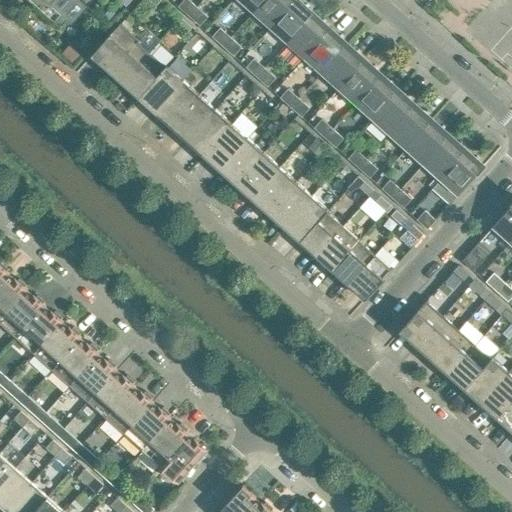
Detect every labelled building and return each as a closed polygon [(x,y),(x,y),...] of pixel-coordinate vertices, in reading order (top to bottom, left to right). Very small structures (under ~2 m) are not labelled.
[(53,4),(56,0),(28,0),(59,28),(60,27),(56,23),(64,14),(53,4)] [(190,0),(183,0),(179,6),(189,15),(197,6),(190,0)] [(241,0),(254,11),(264,0),(241,0)] [(271,27),(294,0),(264,0),(254,11),(271,27)] [(288,42),(313,13),(298,0),(294,0),(271,27),(288,42)] [(208,16),(197,6),(189,15),(200,25),(208,16)] [(305,57),(330,29),(313,13),(288,42),(305,57)] [(193,26),(182,17),(176,23),(187,33),(193,26)] [(139,43),(141,40),(121,23),(92,55),(123,82),(150,53),(139,43)] [(220,27),(212,36),(223,46),(231,37),(220,27)] [(322,72),(347,44),(330,29),(305,57),(322,72)] [(242,46),(231,37),(223,46),(234,55),(242,46)] [(339,87),(364,59),(347,44),(322,72),(339,87)] [(139,97),(166,67),(150,53),(123,82),(139,97)] [(255,57),(246,66),(257,76),(265,67),(255,57)] [(356,103),(381,74),(364,59),(339,87),(356,103)] [(155,111),(184,79),(168,65),(166,67),(139,97),(155,111)] [(276,76),(265,67),(257,76),(267,85),(276,76)] [(373,118),(398,89),(381,74),(356,103),(373,118)] [(171,125),(201,94),(184,79),(155,111),(171,125)] [(255,82),(251,87),(251,92),(256,97),(263,89),(255,82)] [(289,88),(280,97),(291,106),(299,97),(289,88)] [(390,133),(415,105),(398,89),(373,118),(390,133)] [(187,140),(217,108),(201,94),(171,125),(187,140)] [(312,108),(299,97),(291,106),(304,117),(312,108)] [(407,148),(432,120),(415,105),(390,133),(407,148)] [(203,154),(233,122),(217,108),(187,140),(203,154)] [(322,118),(314,127),(325,137),(333,128),(322,118)] [(424,163),(449,135),(432,120),(407,148),(424,163)] [(220,169),(249,137),(233,122),(203,154),(220,169)] [(344,137),(333,128),(325,137),(336,147),(344,137)] [(441,179),(466,150),(449,135),(424,163),(441,179)] [(236,183),(265,151),(249,137),(220,169),(236,183)] [(316,140),(311,145),(320,152),(324,147),(316,140)] [(357,149),(348,158),(359,167),(367,158),(357,149)] [(449,205),(485,165),(484,164),(483,165),(466,150),(441,179),(432,189),(449,205)] [(252,198),(281,166),(265,151),(236,183),(252,198)] [(378,168),(367,158),(359,167),(370,177),(378,168)] [(342,163),(338,168),(344,173),(348,168),(342,163)] [(268,212),(297,180),(281,166),(252,198),(268,212)] [(375,190),(359,175),(353,181),(370,196),(375,190)] [(393,198),(401,188),(390,179),(382,188),(393,198)] [(284,226),(313,194),(297,180),(268,212),(284,226)] [(412,198),(401,188),(393,198),(404,207),(412,198)] [(300,241),(327,211),(329,209),(313,194),(284,226),(300,241)] [(391,204),(381,194),(375,201),(386,210),(391,204)] [(511,242),(511,240),(511,204),(493,226),(511,242)] [(408,219),(397,209),(391,215),(402,225),(408,219)] [(428,229),(436,219),(425,210),(417,219),(428,229)] [(316,255),(343,225),(327,211),(300,241),(316,255)] [(424,233),(413,224),(408,230),(419,239),(424,233)] [(333,270),(359,240),(343,225),(316,255),(333,270)] [(349,284),(376,254),(359,240),(333,270),(349,284)] [(482,261),(471,251),(463,260),(474,270),(482,261)] [(365,299),(394,267),(394,266),(392,268),(376,254),(349,284),(365,299)] [(0,283),(9,273),(7,271),(9,269),(2,262),(0,264),(0,283)] [(470,274),(459,264),(453,270),(464,280),(470,274)] [(494,272),(486,281),(497,291),(505,282),(494,272)] [(0,319),(27,289),(25,287),(27,285),(20,278),(18,280),(9,273),(0,283),(0,319)] [(486,288),(475,279),(469,285),(480,294),(486,288)] [(511,297),(511,287),(505,282),(497,291),(509,301),(511,297)] [(0,322),(17,337),(45,305),(43,303),(45,301),(37,294),(36,296),(27,289),(0,319),(0,322)] [(502,303),(491,293),(486,299),(496,309),(502,303)] [(417,345),(444,315),(427,301),(429,299),(429,298),(400,330),(417,345)] [(35,353),(63,321),(61,319),(63,317),(55,310),(53,312),(45,305),(17,337),(35,353)] [(511,311),(507,308),(502,314),(511,322),(511,311)] [(433,359),(460,330),(444,315),(417,345),(433,359)] [(52,369),(81,337),(78,335),(80,333),(73,326),(71,328),(63,321),(35,353),(52,369)] [(449,374),(476,344),(460,330),(433,359),(449,374)] [(70,385),(98,353),(96,351),(98,349),(91,342),(89,345),(81,337),(52,369),(70,385)] [(465,388),(492,358),(491,358),(476,344),(449,374),(465,388)] [(89,401),(116,369),(114,368),(116,365),(109,359),(107,361),(98,353),(70,385),(89,401)] [(481,403),(510,371),(493,356),(491,358),(492,358),(465,388),(481,403)] [(511,367),(510,371),(481,403),(497,417),(511,400),(511,367)] [(11,379),(0,369),(0,383),(4,387),(11,379)] [(106,417),(134,386),(132,384),(134,382),(126,375),(125,377),(116,369),(89,401),(106,417)] [(29,395),(11,379),(4,387),(22,403),(29,395)] [(124,433),(152,402),(150,400),(152,398),(144,391),(142,393),(134,386),(106,417),(124,433)] [(46,411),(29,395),(22,403),(40,419),(46,411)] [(511,400),(497,417),(511,430),(511,400)] [(142,449),(170,418),(168,416),(170,414),(162,407),(160,409),(152,402),(124,433),(142,449)] [(30,418),(21,410),(14,418),(24,426),(30,418)] [(64,427),(46,411),(40,419),(58,435),(64,427)] [(39,426),(30,418),(24,426),(33,434),(39,426)] [(159,466),(188,434),(186,432),(188,430),(180,423),(178,425),(170,418),(142,449),(159,464),(159,465),(159,466)] [(83,444),(64,427),(58,435),(76,451),(83,444)] [(202,457),(209,449),(201,442),(199,444),(188,434),(159,466),(178,482),(202,457)] [(63,447),(53,439),(47,446),(56,455),(63,447)] [(100,460),(83,444),(76,451),(94,467),(100,460)] [(65,463),(72,455),(63,447),(56,455),(65,463)] [(0,484),(16,467),(0,452),(0,484)] [(118,476),(100,460),(94,467),(112,483),(118,476)] [(0,503),(6,510),(32,481),(16,467),(0,484),(0,503)] [(88,483),(95,476),(86,468),(79,475),(88,483)] [(104,484),(95,476),(88,483),(97,491),(104,484)] [(136,492),(118,476),(112,483),(130,499),(136,492)] [(9,511),(33,511),(48,496),(32,481),(6,510),(9,511)] [(253,511),(262,502),(250,491),(251,490),(243,484),(236,491),(237,492),(218,511),(253,511)] [(151,511),(155,508),(136,492),(130,499),(144,511),(151,511)] [(62,511),(64,510),(48,496),(33,511),(62,511)] [(120,511),(127,505),(118,497),(111,504),(120,511)] [(273,511),(271,510),(273,508),(266,501),(264,503),(262,502),(253,511),(273,511)]
